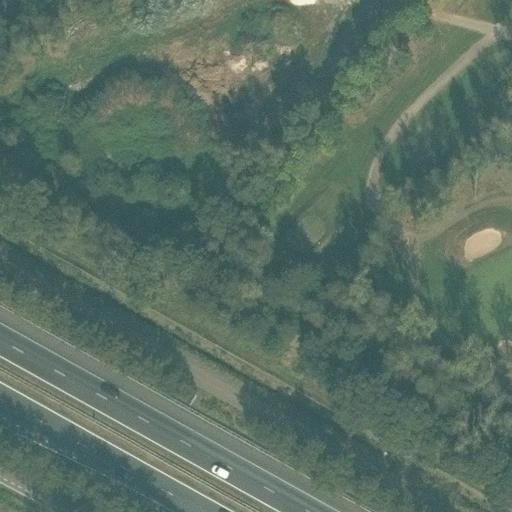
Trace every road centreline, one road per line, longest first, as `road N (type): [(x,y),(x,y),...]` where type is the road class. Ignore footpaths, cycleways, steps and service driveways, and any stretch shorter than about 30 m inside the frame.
road 1 (unclassified): [(433,511),(0,273)]
road 2 (motorway): [(317,511),(0,335)]
road 3 (motorway): [(0,399),(201,511)]
